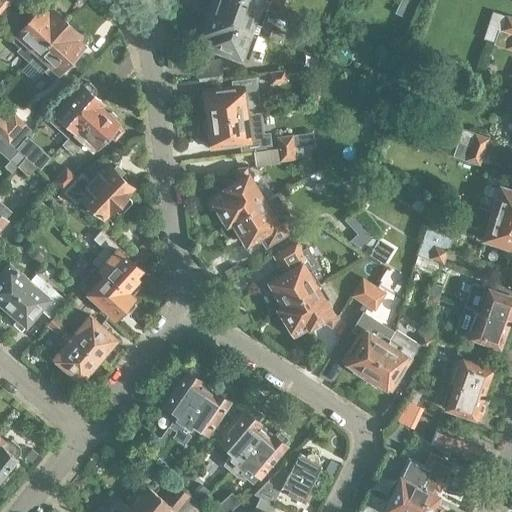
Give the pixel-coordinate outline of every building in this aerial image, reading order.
[(0,0),(0,20),(0,21),(18,1),(17,0),(0,0)] [(238,0),(214,0),(209,16),(253,32),(256,24),(261,26),(267,10),(238,0)] [(270,11),(273,3),(270,2),(270,0),(238,0),(267,10),(270,11)] [(28,62),(35,54),(66,20),(53,8),(52,4),(50,1),(46,2),(14,35),(15,36),(11,40),(19,47),(15,50),(28,62)] [(280,5),(277,14),(277,15),(290,20),(293,11),(280,5)] [(492,10),(484,37),(494,40),(498,30),(501,31),(501,30),(506,15),(492,10)] [(501,30),(511,33),(511,16),(506,15),(501,30)] [(258,34),(253,32),(209,16),(203,32),(210,35),(207,45),(226,52),(225,55),(237,60),(238,56),(244,58),(247,48),(252,49),(258,34)] [(79,32),(66,20),(35,54),(28,62),(41,73),(44,70),(51,77),(56,72),(57,73),(86,41),(87,35),(84,32),(79,32)] [(281,44),(285,35),(271,30),(268,39),(281,44)] [(511,33),(501,30),(501,31),(498,30),(494,40),(493,44),(511,50),(511,33)] [(218,59),(195,62),(197,77),(220,74),(218,59)] [(282,70),(268,72),(270,84),(287,82),(285,70),(282,70)] [(203,120),(260,112),(259,99),(256,78),(233,81),(234,87),(205,91),(207,106),(202,107),(203,120)] [(68,138),(75,132),(100,105),(102,102),(82,83),(54,113),(48,120),(68,138)] [(75,132),(63,145),(72,153),(83,142),(92,151),(108,134),(115,140),(124,130),(117,124),(119,122),(100,105),(75,132)] [(260,112),(203,120),(205,133),(210,132),(212,147),(241,143),(242,150),(265,147),(265,152),(294,147),(293,134),(276,136),(275,135),(272,133),(263,135),(260,112)] [(0,133),(4,137),(16,149),(33,130),(14,113),(6,122),(0,115),(0,133)] [(457,142),(485,151),(489,137),(462,128),(458,141),(457,142)] [(311,145),(311,150),(316,149),(314,134),(305,135),(307,146),(311,145)] [(457,142),(458,141),(448,137),(443,152),(452,156),(457,142)] [(48,160),(60,148),(52,141),(41,153),(48,160)] [(480,165),(485,151),(457,142),(452,156),(480,165)] [(275,195),(275,194),(257,166),(280,163),(279,162),(296,159),(312,156),(311,150),(311,145),(307,146),(294,147),(265,152),(255,153),(256,166),(235,168),(237,180),(210,197),(227,225),(232,221),(275,195)] [(19,151),(4,166),(11,173),(18,166),(26,157),(19,151)] [(37,167),(26,157),(18,166),(29,176),(37,167)] [(69,197),(68,197),(75,204),(84,195),(88,198),(86,200),(91,205),(101,215),(101,214),(104,217),(112,208),(118,213),(122,213),(131,203),(131,199),(125,194),(129,190),(129,185),(108,165),(103,170),(101,168),(89,180),(81,172),(76,176),(62,191),(69,197)] [(62,191),(76,176),(66,166),(52,182),(61,190),(62,191)] [(490,211),(511,218),(511,190),(498,186),(490,211)] [(69,197),(62,191),(61,190),(56,196),(64,202),(68,197),(69,197)] [(268,245),(286,234),(296,228),(289,215),(276,194),(275,195),(232,221),(247,246),(263,237),(268,245)] [(0,237),(4,241),(16,228),(6,219),(13,210),(0,198),(0,237)] [(41,213),(47,207),(40,200),(34,207),(41,213)] [(375,235),(353,211),(344,219),(357,233),(350,240),(361,248),(375,235)] [(511,218),(490,211),(481,237),(504,245),(503,251),(505,257),(509,259),(511,258),(511,218)] [(134,297),(135,296),(133,294),(139,287),(140,282),(139,281),(141,278),(138,276),(143,270),(127,256),(131,252),(103,228),(93,239),(103,248),(91,261),(97,266),(106,273),(123,288),(134,297)] [(444,264),(453,237),(426,228),(417,254),(444,264)] [(151,235),(132,252),(143,262),(154,267),(157,264),(151,235)] [(71,254),(77,247),(67,237),(60,245),(71,254)] [(308,258),(297,240),(273,254),(278,261),(277,264),(282,273),(269,282),(276,293),(272,295),(278,305),(276,307),(280,312),(301,298),(320,287),(318,285),(320,284),(311,270),(315,267),(308,258)] [(40,265),(46,258),(33,246),(26,253),(40,265)] [(0,303),(5,308),(31,278),(10,260),(0,271),(0,303)] [(106,273),(87,294),(115,318),(123,310),(125,312),(130,311),(135,306),(135,301),(133,299),(134,297),(123,288),(106,273)] [(31,278),(5,308),(17,318),(13,324),(21,331),(40,310),(48,317),(64,299),(36,274),(31,278)] [(362,303),(374,284),(363,277),(350,296),(362,303)] [(484,287),(476,310),(479,311),(509,322),(510,319),(511,319),(511,286),(486,278),(484,287)] [(429,294),(439,297),(443,286),(433,283),(429,294)] [(374,284),(362,303),(375,311),(387,292),(374,284)] [(336,314),(320,287),(301,298),(280,312),(294,336),(322,320),(331,327),(339,316),(336,314)] [(435,309),(439,297),(429,294),(425,305),(435,309)] [(473,308),(462,304),(452,335),(467,341),(469,336),(500,347),(509,322),(479,311),(476,310),(474,309),(473,308)] [(118,338),(88,313),(70,335),(99,360),(118,338)] [(51,319),(63,329),(67,324),(55,314),(51,319)] [(367,323),(366,322),(343,360),(354,367),(352,371),(364,379),(379,355),(390,338),(393,333),(380,324),(381,322),(371,315),(367,323)] [(58,335),(63,329),(51,319),(46,325),(58,335)] [(423,359),(432,338),(422,333),(417,346),(407,340),(402,345),(401,344),(400,345),(390,338),(379,355),(364,379),(377,387),(379,383),(389,389),(389,388),(391,390),(413,354),(423,359)] [(70,335),(52,357),(81,382),(99,360),(70,335)] [(432,338),(423,359),(424,360),(429,349),(439,353),(444,341),(433,338),(432,338)] [(442,379),(450,383),(483,394),(491,369),(476,364),(478,358),(460,351),(453,372),(445,369),(442,379)] [(179,428),(209,385),(201,379),(205,373),(193,365),(188,370),(187,369),(163,404),(165,406),(160,412),(173,421),(149,454),(151,456),(148,461),(162,471),(170,461),(160,454),(173,436),(179,428)] [(469,390),(450,383),(442,406),(444,407),(474,418),(475,415),(481,418),(488,399),(482,397),(483,394),(469,390)] [(179,428),(173,436),(174,437),(178,432),(184,437),(193,425),(206,435),(230,400),(229,399),(233,392),(222,386),(218,391),(209,385),(179,428)] [(407,400),(416,404),(422,393),(412,389),(407,400)] [(422,407),(416,404),(407,400),(398,420),(413,427),(422,407)] [(230,471),(239,460),(267,428),(259,422),(264,415),(252,405),(219,443),(232,454),(223,464),(230,471)] [(440,450),(448,456),(450,452),(477,461),(478,461),(483,445),(436,427),(431,445),(437,449),(440,450)] [(267,428),(239,460),(230,471),(237,477),(241,473),(252,483),(258,477),(259,477),(287,445),(286,443),(291,438),(279,428),(274,434),(267,428)] [(0,478),(20,453),(19,447),(12,440),(7,442),(0,435),(0,478)] [(447,472),(453,459),(448,456),(440,450),(437,449),(427,470),(407,460),(383,510),(388,511),(439,511),(442,507),(434,503),(438,495),(437,494),(447,472)] [(299,452),(289,471),(281,467),(252,493),(260,497),(273,504),(280,490),(301,501),(321,464),(317,462),(318,459),(317,455),(311,452),(307,453),(305,456),(299,452)] [(133,494),(124,504),(133,511),(174,511),(176,511),(187,511),(196,502),(175,485),(164,498),(139,478),(129,491),(133,494)] [(201,503),(211,492),(200,483),(190,494),(201,503)] [(212,511),(230,511),(241,502),(231,493),(211,511),(212,511)] [(133,511),(124,504),(115,497),(106,508),(102,504),(95,511),(133,511)] [(271,511),(275,505),(273,504),(260,497),(254,508),(258,510),(257,511),(271,511)]
